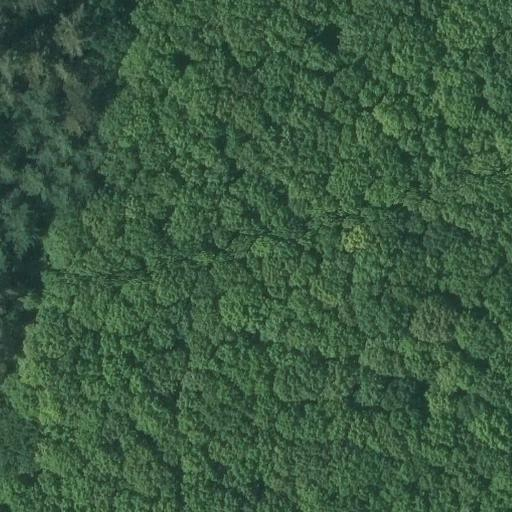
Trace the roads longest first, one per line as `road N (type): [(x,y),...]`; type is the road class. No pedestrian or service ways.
road 1 (track): [(156,0),(0,469)]
road 2 (track): [(511,179),(164,511)]
